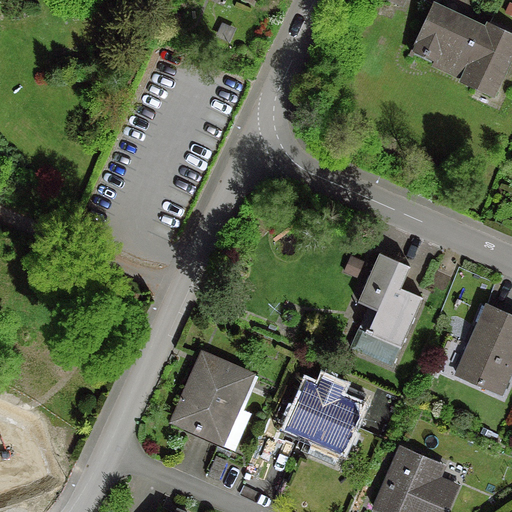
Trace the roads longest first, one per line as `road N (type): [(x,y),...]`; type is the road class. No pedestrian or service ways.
road 1 (residential): [(264,113),(106,454)]
road 2 (residential): [(264,113),(280,146),(304,169),(511,259)]
road 3 (residential): [(106,454),(247,511)]
road 4 (residential): [(318,0),(264,113)]
